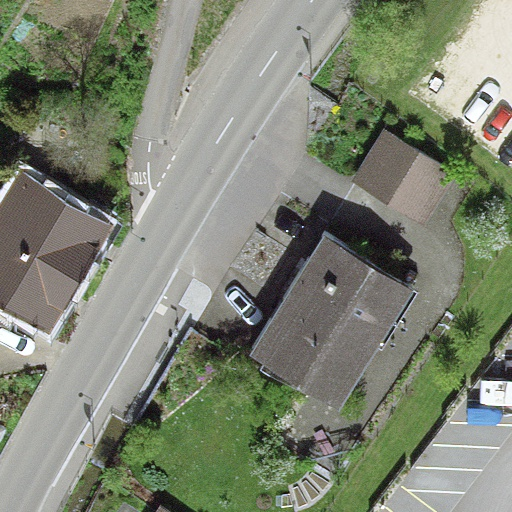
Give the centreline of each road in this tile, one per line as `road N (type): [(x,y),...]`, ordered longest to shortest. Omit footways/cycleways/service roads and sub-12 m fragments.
road 1 (tertiary): [(10,511),(186,199)]
road 2 (tertiary): [(186,199),(312,0)]
road 3 (residential): [(186,199),(166,178),(160,144),(183,0)]
